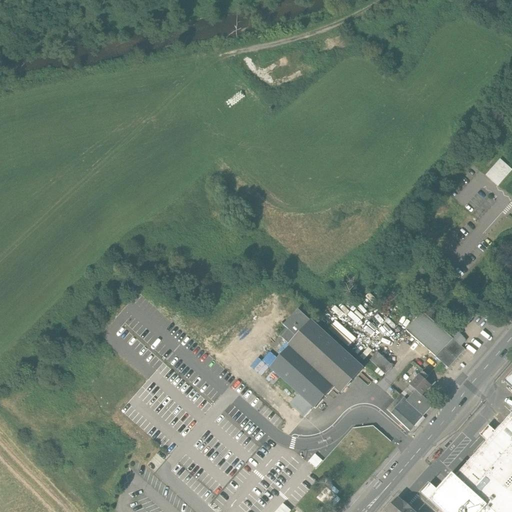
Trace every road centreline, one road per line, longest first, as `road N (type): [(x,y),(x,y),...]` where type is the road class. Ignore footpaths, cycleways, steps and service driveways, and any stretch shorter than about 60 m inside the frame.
road 1 (primary): [(363,510),(511,337)]
road 2 (track): [(385,0),(330,26),(221,55)]
